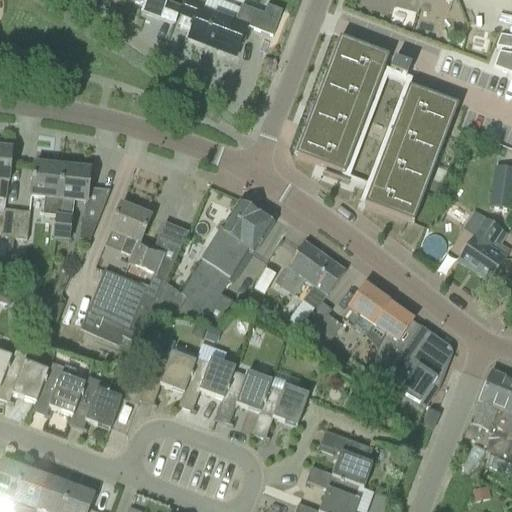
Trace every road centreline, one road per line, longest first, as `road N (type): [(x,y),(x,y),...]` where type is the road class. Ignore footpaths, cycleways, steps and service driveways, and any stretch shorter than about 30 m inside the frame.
road 1 (unclassified): [(483,347),(253,172)]
road 2 (unclassified): [(253,172),(93,119),(0,107)]
road 3 (residential): [(511,119),(420,84),(424,58),(314,17)]
road 4 (residential): [(242,511),(254,479),(247,462),(160,429),(141,437),(125,480)]
road 5 (residential): [(419,511),(483,347)]
road 6 (unclassified): [(253,172),(314,17)]
road 7 (residential): [(0,433),(125,480)]
